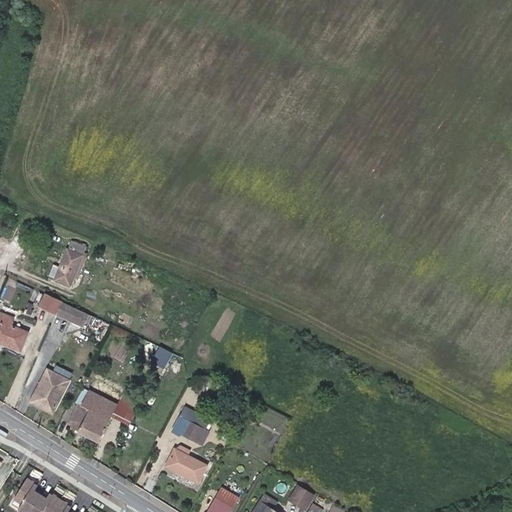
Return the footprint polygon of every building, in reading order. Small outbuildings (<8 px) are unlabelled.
[(11,222),(0,217),(0,224),(9,228),(11,222)] [(85,244),(73,238),(72,241),(84,246),(85,244)] [(68,250),(67,249),(60,266),(53,263),(49,275),(55,278),(70,285),(73,276),(77,277),(79,273),(75,272),(82,255),(81,255),(82,254),(85,247),(84,246),(72,241),(69,248),(68,250)] [(56,313),(61,301),(45,294),(40,306),(56,313)] [(61,301),(56,313),(69,320),(75,307),(61,301)] [(85,320),(88,313),(75,307),(69,320),(82,326),(85,320)] [(0,313),(0,341),(20,349),(27,331),(10,324),(13,317),(0,312),(0,313)] [(92,324),(96,316),(88,313),(85,320),(92,324)] [(14,324),(33,329),(34,324),(16,319),(14,324)] [(153,360),(166,367),(174,352),(161,345),(153,360)] [(54,407),(68,379),(46,368),(32,395),(40,402),(44,404),(54,407)] [(96,378),(90,389),(117,403),(122,392),(96,378)] [(117,403),(90,389),(90,390),(83,387),(76,402),(78,403),(67,424),(97,441),(111,414),(117,403)] [(122,392),(117,403),(111,414),(128,423),(140,400),(122,392)] [(44,404),(40,402),(32,395),(30,398),(38,405),(42,407),(52,410),(54,407),(44,404)] [(203,415),(184,405),(179,415),(198,425),(203,415)] [(198,425),(179,415),(172,428),(182,433),(182,432),(183,430),(191,435),(203,441),(209,430),(203,427),(198,425)] [(203,427),(209,418),(203,415),(198,425),(203,427)] [(233,443),(238,435),(227,429),(223,438),(233,443)] [(183,452),(175,448),(166,465),(198,482),(207,465),(183,452)] [(68,511),(72,506),(50,493),(47,498),(35,491),(38,485),(28,478),(16,497),(24,502),(26,504),(23,509),(26,511),(68,511)] [(313,495),(298,486),(289,500),(305,509),(313,495)] [(234,489),(231,495),(237,499),(241,492),(234,489)] [(217,495),(207,511),(229,511),(237,499),(231,495),(222,490),(218,496),(217,495)] [(276,502),(264,494),(252,511),(276,511),(272,509),(276,502)] [(320,511),(323,509),(313,503),(307,511),(320,511)]
